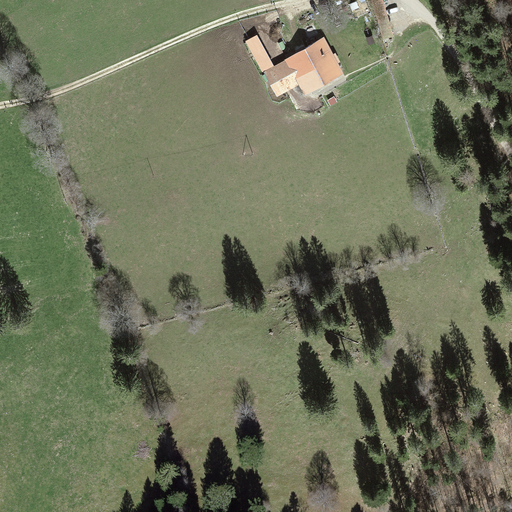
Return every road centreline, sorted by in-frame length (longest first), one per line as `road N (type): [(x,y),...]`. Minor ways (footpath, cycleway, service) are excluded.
road 1 (track): [(0,106),(104,75),(225,20),(302,0)]
road 2 (track): [(511,153),(441,30),(414,0)]
